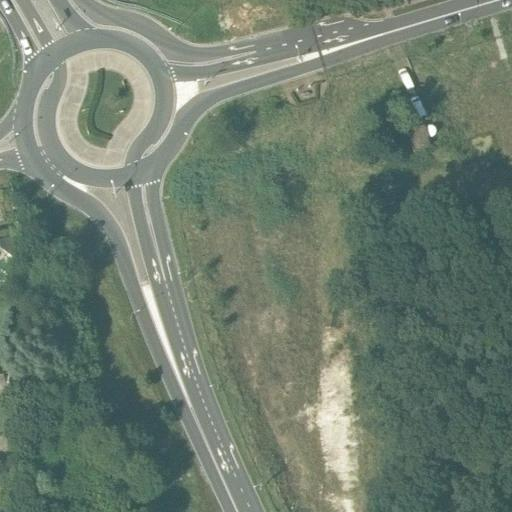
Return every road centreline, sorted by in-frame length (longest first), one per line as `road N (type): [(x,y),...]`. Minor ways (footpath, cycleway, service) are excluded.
road 1 (primary): [(31,156),(114,235),(224,511)]
road 2 (primary): [(253,511),(156,245)]
road 3 (primary): [(245,54),(175,48),(82,0)]
road 4 (secondary): [(189,113),(341,45)]
road 5 (secondary): [(341,45),(500,0)]
